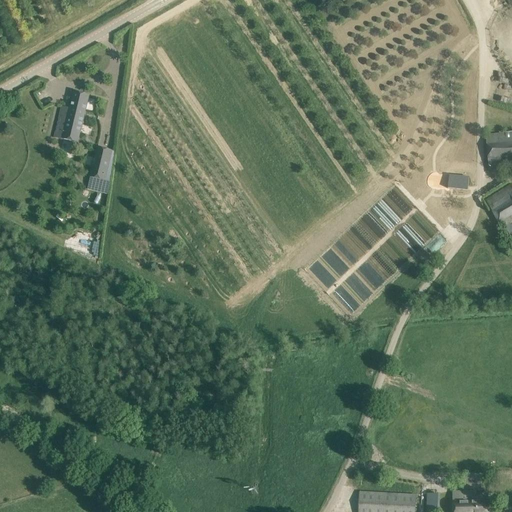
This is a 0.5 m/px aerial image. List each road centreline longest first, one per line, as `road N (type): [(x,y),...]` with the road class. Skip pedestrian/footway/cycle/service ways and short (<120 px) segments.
road 1 (unclassified): [(323,511),(344,477),(397,330),(477,210),(485,42),(471,0)]
road 2 (tertiary): [(0,91),(162,0)]
road 3 (tertiary): [(145,511),(98,467),(0,403)]
